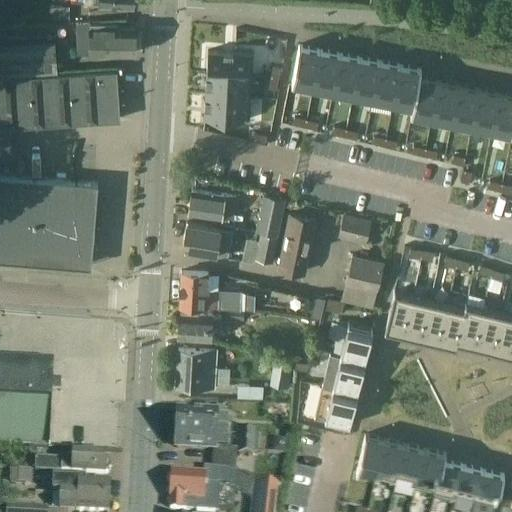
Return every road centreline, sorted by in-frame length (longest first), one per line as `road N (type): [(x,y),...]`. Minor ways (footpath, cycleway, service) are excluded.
road 1 (unclassified): [(148,306),(165,0)]
road 2 (unclassified): [(136,511),(148,306)]
road 3 (residential): [(148,306),(0,293)]
